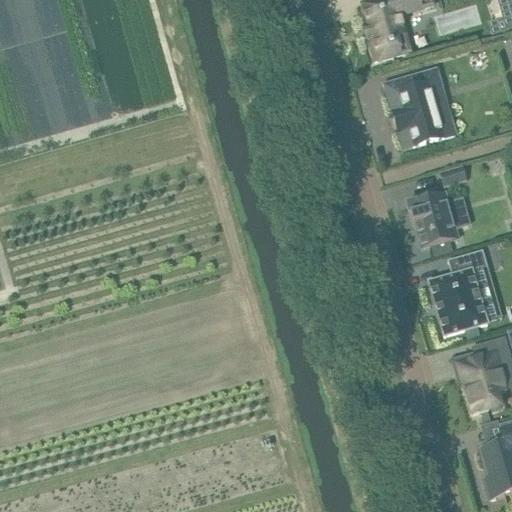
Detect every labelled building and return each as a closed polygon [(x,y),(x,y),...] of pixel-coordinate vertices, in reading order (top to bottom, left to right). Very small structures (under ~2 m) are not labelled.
[(382,0),(362,6),(372,42),(368,43),(374,64),(402,56),(397,39),(405,36),(399,16),(433,7),(430,0),(382,0)] [(511,0),(496,0),(506,34),(511,32),(511,0)] [(413,149),(444,140),(431,95),(442,92),(436,71),(399,82),(401,89),(396,90),(402,113),(395,115),(400,133),(408,131),(413,149)] [(466,182),(462,169),(439,175),(443,189),(466,182)] [(421,251),(458,241),(455,231),(453,231),(446,205),(448,205),(445,195),(406,206),(412,227),(414,226),(421,251)] [(445,338),(485,327),(487,327),(486,325),(471,274),(487,270),(482,253),(447,263),(452,278),(430,284),(428,284),(429,286),(443,337),(444,339),(445,338)] [(473,356),(456,361),(463,387),(472,417),(488,412),(488,411),(500,408),(496,395),(505,393),(501,380),(511,376),(511,370),(503,340),(471,350),(473,356)] [(511,422),(498,426),(504,445),(480,452),(488,480),(485,481),(490,501),(511,494),(511,422)]
